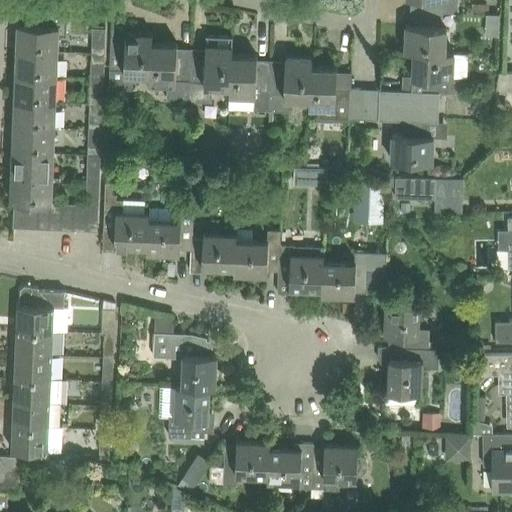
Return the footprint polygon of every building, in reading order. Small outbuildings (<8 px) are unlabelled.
[(411,0),(411,9),(443,11),(460,11),(460,0),(411,0)] [(474,2),(473,10),(489,11),(489,3),(474,2)] [(18,49),(58,51),(59,35),(67,35),(68,9),(23,7),(22,23),(19,23),(18,49)] [(406,23),(405,48),(446,50),(447,25),(442,25),(443,11),(411,9),(410,23),(406,23)] [(94,28),(93,44),(105,44),(106,44),(106,28),(107,27),(94,27),(94,28)] [(135,73),(150,73),(152,41),(153,33),(127,31),(126,36),(112,35),(110,87),(134,88),(135,73)] [(213,84),(230,85),(232,53),(233,34),(207,33),(207,35),(209,35),(208,43),(206,43),(206,53),(192,53),(192,47),(189,99),(212,100),(213,84)] [(168,98),(189,99),(192,47),(191,47),(191,53),(177,52),(178,42),(152,41),(150,73),(149,81),(169,82),(168,98)] [(413,50),(412,89),(448,90),(448,91),(461,92),(461,76),(453,76),(454,50),(446,50),(413,48),(413,50)] [(16,74),(57,76),(58,51),(18,49),(16,74)] [(92,52),(91,70),(104,70),(105,53),(92,52)] [(230,85),(229,94),(255,95),(255,108),(269,109),(270,91),(271,59),(257,58),(258,54),(232,53),(230,85)] [(294,96),(310,97),(312,65),(313,57),(286,55),(285,60),(271,59),(270,91),(269,109),(294,110),(294,96)] [(310,97),(309,106),(321,106),(321,115),(335,116),(350,117),(351,87),(352,71),(338,71),(338,66),(312,65),(310,97)] [(511,70),(500,70),(497,89),(507,91),(504,107),(511,107),(511,70)] [(15,99),(56,101),(57,76),(16,74),(15,99)] [(91,77),(90,96),(103,96),(104,78),(91,77)] [(351,87),(350,117),(364,117),(365,87),(351,87)] [(448,90),(412,89),(379,87),(378,117),(404,118),(431,120),(439,120),(440,91),(448,91),(448,90)] [(14,125),(55,126),(56,101),(15,99),(14,125)] [(90,103),(89,119),(102,120),(103,103),(90,103)] [(393,132),(391,158),(432,160),(434,133),(430,133),(431,120),(404,118),(403,132),(393,132)] [(13,150),(54,152),(55,126),(14,125),(13,150)] [(89,128),(88,147),(101,147),(102,129),(89,128)] [(151,147),(151,159),(163,159),(163,147),(151,147)] [(12,175),(53,177),(54,152),(13,150),(12,175)] [(88,153),(87,172),(100,172),(101,154),(88,153)] [(317,167),(316,184),(327,184),(328,167),(317,167)] [(39,202),(51,202),(52,202),(53,177),(12,175),(11,201),(14,201),(27,202),(39,202)] [(397,175),(395,196),(435,198),(436,176),(397,175)] [(87,179),(86,201),(99,201),(100,179),(87,179)] [(104,230),(103,249),(116,250),(116,243),(147,245),(149,211),(124,210),(124,198),(117,198),(117,192),(112,192),(113,181),(106,181),(105,215),(104,229),(104,230)] [(356,181),(354,219),(382,220),(384,182),(356,181)] [(435,198),(434,210),(458,211),(458,197),(435,196),(435,198)] [(13,226),(25,227),(27,202),(14,201),(13,226)] [(51,203),(50,228),(62,228),(63,202),(52,201),(52,203),(51,203)] [(27,202),(25,227),(38,227),(39,202),(27,202)] [(39,202),(38,227),(50,228),(51,203),(39,202)] [(63,202),(62,228),(74,229),(75,202),(63,202)] [(75,202),(74,229),(86,229),(87,203),(75,202)] [(87,203),(86,229),(98,230),(99,204),(99,203),(87,203)] [(147,245),(147,251),(181,252),(182,241),(192,242),(193,242),(193,236),(194,207),(181,207),(180,218),(150,216),(150,211),(149,211),(147,245)] [(268,262),(279,263),(279,257),(280,257),(281,244),(282,228),(269,228),(268,239),(237,238),(236,257),(235,266),(235,272),(268,273),(268,262)] [(191,257),(191,270),(192,270),(204,271),(204,265),(235,266),(236,257),(237,238),(237,232),(203,230),(203,237),(193,236),(193,242),(192,242),(191,257)] [(279,263),(278,292),(291,292),(291,286),(323,287),(324,258),(324,252),(324,245),(281,244),(280,257),(279,257),(279,263)] [(323,287),(322,293),(356,295),(356,283),(368,283),(368,268),(369,249),(356,249),(356,257),(356,259),(325,258),(324,258),(323,287)] [(387,250),(369,249),(368,268),(386,269),(387,250)] [(19,304),(18,328),(54,329),(58,329),(68,330),(69,307),(65,306),(65,290),(39,288),(39,285),(25,285),(21,288),(21,303),(18,303),(18,304),(19,304)] [(103,307),(102,331),(105,332),(115,332),(116,307),(116,301),(104,298),(103,307)] [(396,333),(396,345),(396,346),(418,347),(429,347),(430,327),(419,327),(420,301),(386,300),(385,333),(396,333)] [(184,355),(183,385),(211,386),(217,387),(218,353),(207,353),(207,335),(192,332),(174,331),(175,317),(156,317),(155,354),(184,355)] [(511,319),(496,319),(496,341),(511,340),(511,319)] [(16,351),(16,352),(53,353),(54,344),(57,344),(58,330),(54,329),(18,328),(17,351),(16,351)] [(104,348),(104,355),(114,356),(115,348),(115,333),(115,332),(105,332),(105,333),(104,348)] [(385,345),(384,357),(390,357),(389,365),(388,390),(422,392),(422,391),(426,391),(429,389),(429,376),(427,374),(423,374),(423,365),(440,366),(440,348),(429,347),(418,347),(396,346),(396,345),(385,345)] [(17,353),(16,376),(52,377),(53,353),(16,352),(16,353),(17,353)] [(511,352),(479,353),(479,370),(499,370),(501,370),(501,389),(509,389),(510,422),(511,422),(511,352)] [(104,364),(103,379),(113,380),(114,364),(104,364)] [(14,399),(14,400),(60,402),(61,378),(52,377),(16,376),(15,399),(14,399)] [(103,379),(102,403),(112,404),(113,380),(103,379)] [(171,429),(170,434),(174,434),(204,435),(204,430),(214,431),(215,417),(210,417),(211,386),(183,385),(178,385),(177,416),(171,416),(171,429)] [(485,395),(476,395),(477,418),(485,418),(485,395)] [(15,400),(14,424),(50,425),(59,425),(60,402),(14,400),(15,400)] [(423,411),(423,427),(440,428),(441,411),(423,411)] [(102,412),(101,427),(111,427),(112,412),(102,412)] [(12,447),(12,449),(49,450),(62,451),(63,426),(59,425),(50,425),(14,424),(13,447),(12,447)] [(101,427),(100,453),(110,453),(110,451),(111,427),(101,427)] [(511,431),(484,432),(484,433),(488,433),(488,463),(493,463),(493,489),(511,488),(511,492),(511,491),(511,431)] [(448,458),(473,458),(473,434),(448,434),(448,458)] [(238,472),(268,473),(269,473),(270,447),(270,440),(238,439),(237,450),(226,450),(225,483),(238,484),(238,472)] [(301,487),(312,487),(312,475),(314,475),(314,453),(315,442),(303,441),(302,448),(270,447),(269,473),(268,473),(268,479),(301,481),(301,487)] [(312,475),(312,487),(326,488),(341,488),(341,477),(357,477),(357,472),(364,472),(368,468),(368,459),(363,454),(358,453),(358,444),(327,442),(326,453),(314,453),(314,475),(312,475)] [(184,475),(195,482),(210,458),(199,451),(184,475)] [(0,453),(0,466),(21,467),(22,455),(0,453)] [(0,466),(0,478),(20,479),(21,467),(0,466)] [(0,478),(0,490),(9,491),(20,492),(20,479),(0,478)] [(176,481),(174,511),(186,511),(188,487),(176,481)] [(0,511),(29,511),(8,511),(9,491),(0,490),(0,511)]
